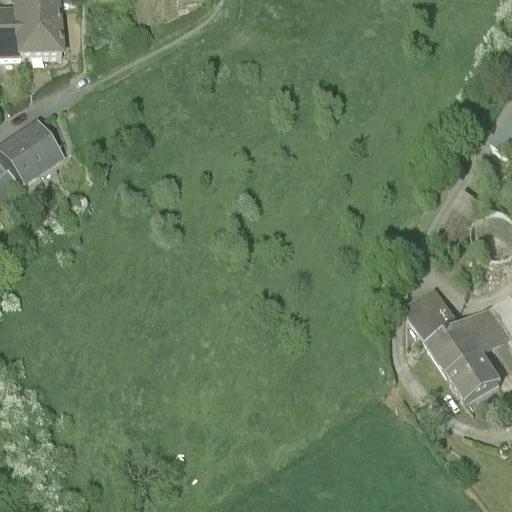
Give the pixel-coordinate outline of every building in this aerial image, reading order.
[(57,11),(55,0),(10,0),(12,14),(57,11)] [(12,14),(12,20),(16,69),(63,64),(57,11),(12,14)] [(0,70),(16,69),(12,20),(0,20),(0,70)] [(113,47),(109,38),(100,42),(104,51),(113,47)] [(508,166),(511,159),(511,117),(488,154),(508,166)] [(36,134),(0,162),(0,170),(6,178),(21,197),(61,166),(36,134)] [(0,219),(21,197),(6,178),(0,184),(0,219)] [(462,253),(484,209),(461,198),(440,242),(462,253)] [(407,328),(428,362),(462,341),(436,300),(410,316),(407,328)] [(511,309),(492,322),(511,354),(511,309)] [(428,362),(448,394),(483,372),(511,354),(492,322),(462,341),(428,362)] [(500,400),(483,372),(448,394),(465,421),(500,400)]
